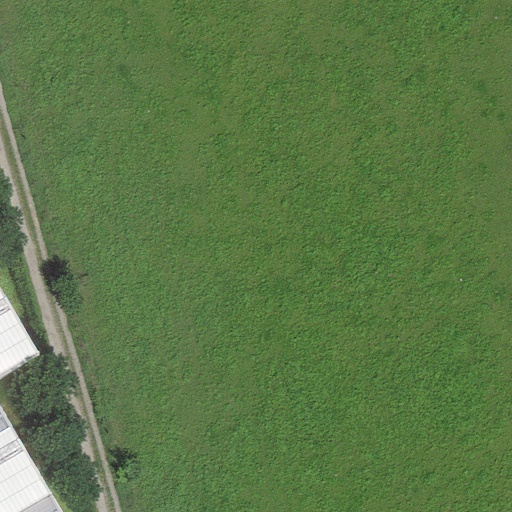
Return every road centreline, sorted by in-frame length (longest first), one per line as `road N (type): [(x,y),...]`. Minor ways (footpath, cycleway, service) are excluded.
road 1 (residential): [(0,63),(70,290)]
road 2 (track): [(124,511),(70,290)]
